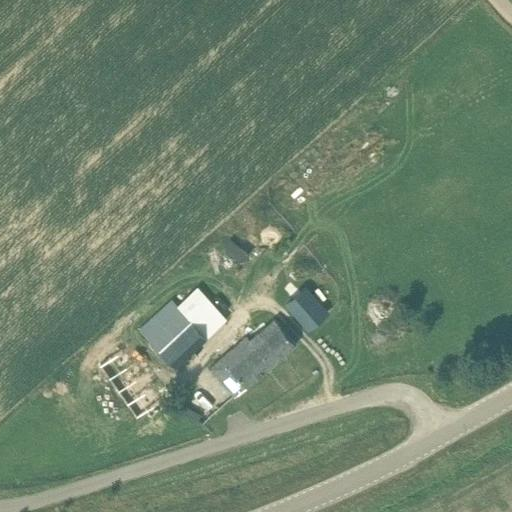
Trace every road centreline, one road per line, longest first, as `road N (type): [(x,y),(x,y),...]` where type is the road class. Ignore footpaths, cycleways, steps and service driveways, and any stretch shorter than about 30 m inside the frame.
road 1 (unclassified): [(444,429),(422,407),(393,397),(0,497)]
road 2 (unclassified): [(280,511),(444,429)]
